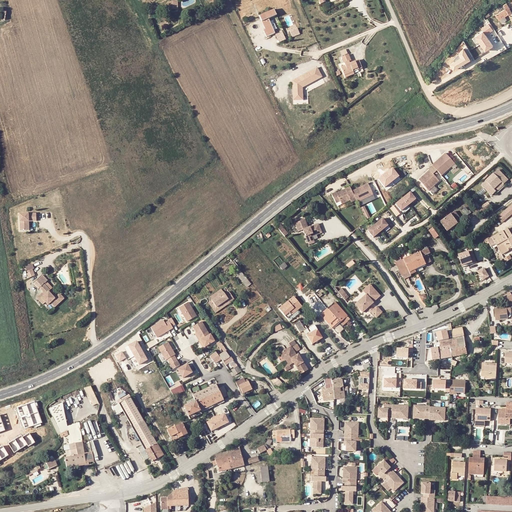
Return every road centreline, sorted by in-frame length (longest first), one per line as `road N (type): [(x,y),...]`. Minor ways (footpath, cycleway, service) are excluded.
road 1 (tertiary): [(511,106),(324,171),(120,335),(0,395)]
road 2 (unclassified): [(511,93),(462,112),(437,103),(386,0)]
road 3 (residential): [(411,511),(413,473),(372,428),(370,343)]
road 4 (unclassified): [(257,418),(174,473),(123,493)]
road 5 (unknown): [(384,243),(502,151)]
road 6 (residential): [(331,502),(335,422),(303,384)]
road 7 (unclassified): [(123,493),(2,511)]
